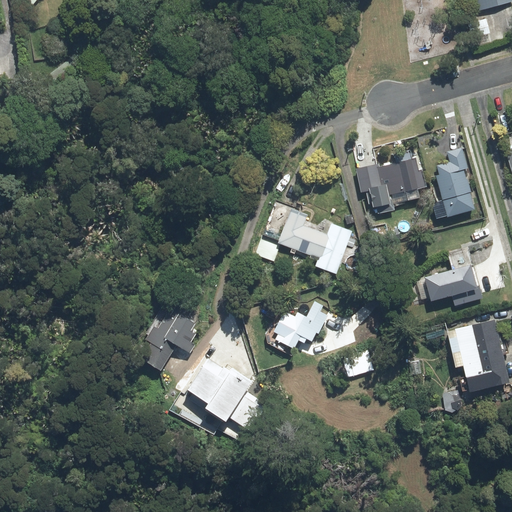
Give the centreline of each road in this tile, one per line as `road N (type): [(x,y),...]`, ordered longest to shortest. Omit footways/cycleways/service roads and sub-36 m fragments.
road 1 (unknown): [(320,124),(345,152),(376,262),(365,303),(310,365)]
road 2 (unknown): [(468,97),(511,240)]
road 3 (residential): [(389,105),(511,67)]
